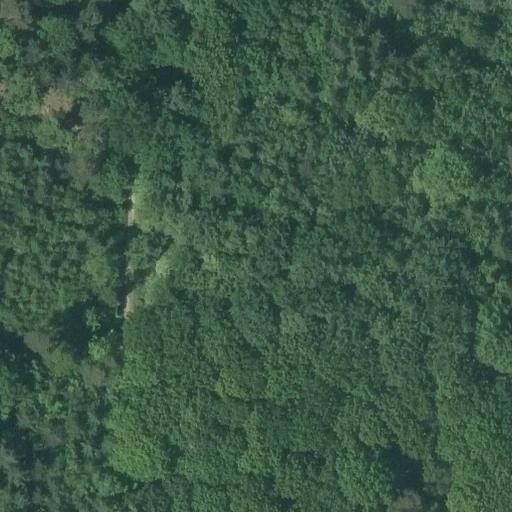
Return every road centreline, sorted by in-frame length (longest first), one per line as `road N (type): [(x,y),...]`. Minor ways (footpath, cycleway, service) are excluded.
road 1 (track): [(143,0),(118,511)]
road 2 (track): [(142,85),(511,178)]
